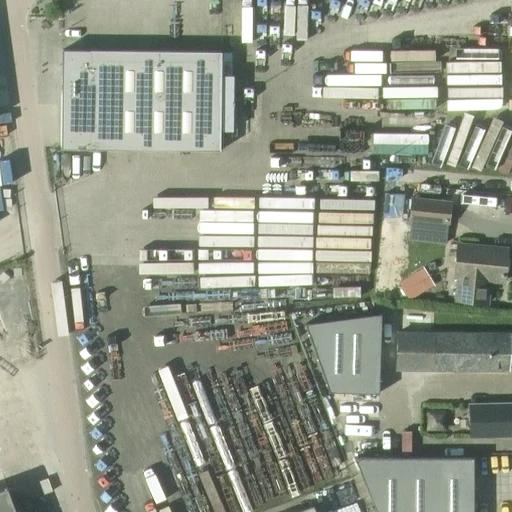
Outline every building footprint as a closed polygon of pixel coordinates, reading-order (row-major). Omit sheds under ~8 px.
[(287,35),(286,5),(272,5),(273,35),(287,35)] [(62,50),(61,149),(220,151),(221,52),(62,50)] [(410,197),(408,221),(449,225),(451,200),(410,197)] [(490,282),(503,283),(506,250),(459,245),(455,278),(458,279),(456,300),(488,304),(490,282)] [(405,301),(425,289),(414,271),(394,282),(405,301)] [(24,274),(0,276),(0,354),(30,353),(24,274)] [(301,320),(329,395),(371,395),(374,311),(301,320)] [(399,332),(398,370),(509,372),(509,335),(399,332)] [(511,402),(469,403),(469,439),(511,438),(511,402)] [(165,417),(183,469),(195,464),(177,413),(165,417)] [(473,511),(474,458),(354,458),(376,511),(473,511)] [(16,511),(7,487),(0,489),(0,511),(16,511)]
